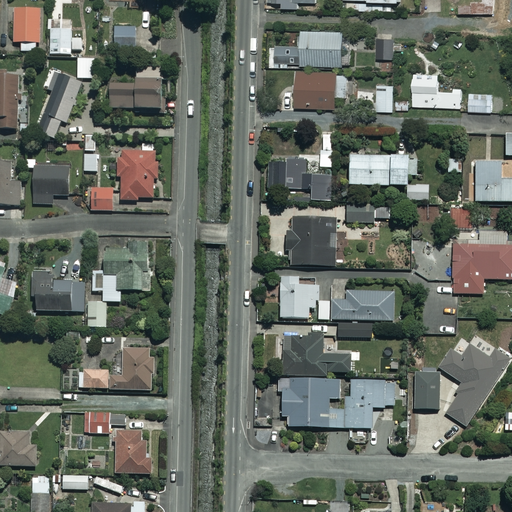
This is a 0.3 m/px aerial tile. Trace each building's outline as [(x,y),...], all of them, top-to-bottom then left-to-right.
[(71,0),(54,0),(55,13),(72,13),(71,0)] [(269,0),(270,6),(285,6),(285,11),(300,11),(300,4),(318,4),(318,0),(269,0)] [(483,0),(484,3),(473,2),(473,6),(460,5),(460,15),(483,17),(482,35),(502,37),(504,0),(483,0)] [(40,43),(41,9),(14,8),(13,43),(21,43),(21,51),(36,52),(37,43),(40,43)] [(72,20),(52,19),(50,54),(72,54),(72,20)] [(136,27),(115,26),(115,49),(136,49),(136,45),(136,27)] [(345,34),(302,34),(302,68),(345,68),(345,34)] [(395,42),(378,42),(378,61),(395,60),(395,42)] [(300,48),(277,48),(277,67),(300,67),(300,48)] [(96,59),(78,59),(78,78),(96,79),(96,59)] [(7,73),(0,72),(0,121),(0,122),(0,132),(20,132),(19,79),(7,79),(7,73)] [(83,83),(55,72),(48,90),(52,92),(37,132),(55,139),(62,121),(68,124),(83,83)] [(339,76),(296,75),(296,110),(339,111),(339,76)] [(441,76),(415,76),(414,109),(462,110),(463,91),(441,91),(441,76)] [(112,86),(111,112),(165,115),(166,84),(138,84),(138,86),(112,86)] [(394,87),(378,87),(379,114),(395,113),(394,87)] [(494,95),(470,95),(469,114),(493,114),(494,95)] [(411,100),(397,100),(397,112),(411,112),(411,100)] [(96,136),(86,136),(86,151),(95,151),(96,136)] [(154,151),(154,144),(143,144),(143,150),(122,150),(122,158),(118,158),(117,177),(121,178),(121,200),(139,201),(139,198),(154,198),(155,179),(159,179),(159,162),(156,162),(156,151),(154,151)] [(98,155),(85,154),(85,171),(97,172),(98,155)] [(409,188),(410,160),(352,158),(350,187),(408,189),(409,203),(430,202),(430,187),(409,188)] [(12,181),(12,163),(0,161),(0,204),(21,205),(22,181),(12,181)] [(307,162),(287,162),(287,164),(270,164),(270,191),(312,192),(312,203),(333,203),(333,177),(307,176),(307,162)] [(462,163),(448,163),(448,175),(462,175),(462,163)] [(503,165),(475,165),(476,204),(511,203),(511,181),(503,181),(503,165)] [(72,170),(36,169),(35,206),(53,207),(53,197),(72,198),(72,170)] [(114,188),(92,188),(91,211),(114,211),(114,188)] [(348,209),(348,226),(351,226),(351,229),(356,229),(356,226),(374,226),(374,209),(348,209)] [(392,209),(379,209),(379,221),(392,221),(392,209)] [(451,229),(468,229),(468,217),(466,217),(466,210),(450,210),(451,229)] [(337,268),(336,220),(293,221),(293,234),(287,234),(287,254),(289,254),(289,269),(337,268)] [(511,231),(480,232),(480,246),(454,246),(455,296),(485,296),(484,282),(511,281),(511,231)] [(149,243),(129,242),(129,249),(106,248),(105,271),(93,271),(93,291),(103,292),(103,302),(121,302),(122,291),(151,291),(151,269),(149,269),(149,255),(149,243)] [(0,313),(8,316),(14,299),(17,283),(3,278),(6,268),(0,266),(0,313)] [(47,273),(33,272),(32,297),(37,297),(37,311),(73,312),(85,312),(86,283),(73,282),(55,281),(55,283),(53,283),(53,278),(47,273)] [(311,321),(311,311),(317,311),(317,304),(321,304),(320,288),(300,288),(299,279),(282,280),(282,321),(311,321)] [(339,324),(373,324),(396,323),(396,293),(388,293),(388,287),(372,287),(372,294),(348,294),(348,303),(332,303),(332,324),(339,324)] [(107,328),(108,302),(88,302),(88,328),(107,328)] [(373,324),(339,324),(339,337),(360,337),(360,344),(373,344),(373,324)] [(277,336),(258,337),(258,364),(278,364),(277,336)] [(324,340),(284,340),(284,379),(328,379),(328,375),(352,375),(352,357),(324,357),(324,340)] [(455,395),(459,397),(447,415),(466,428),(511,359),(497,350),(490,360),(470,347),(462,360),(451,353),(440,370),(461,385),(455,395)] [(110,376),(110,390),(152,391),(153,375),(155,375),(155,358),(150,358),(150,349),(123,348),(123,376),(110,376)] [(84,388),(109,389),(110,370),(84,370),(84,373),(80,373),(79,388),(84,388)] [(442,377),(416,377),(415,412),(441,412),(442,377)] [(396,383),(280,382),(280,395),(283,395),(283,419),(289,419),(289,430),(373,430),(374,409),(396,409),(396,383)] [(110,413),(85,413),(85,432),(110,433),(110,413)] [(126,415),(111,414),(111,425),(125,426),(126,426),(126,415)] [(4,432),(0,431),(0,466),(37,467),(37,445),(30,445),(30,433),(4,432)] [(125,431),(117,431),(117,438),(114,438),(113,441),(116,442),(115,474),(152,475),(153,458),(147,458),(147,441),(143,441),(143,431),(125,431)] [(53,475),(53,482),(61,483),(61,475),(53,475)] [(89,476),(64,476),(63,490),(88,490),(89,477),(89,476)] [(49,494),(50,477),(39,477),(39,478),(33,478),(33,494),(31,494),(31,511),(50,511),(50,494),(49,494)] [(93,503),(92,511),(145,511),(145,502),(134,502),(134,507),(133,507),(133,506),(132,506),(132,504),(93,503)] [(445,511),(445,504),(421,503),(420,511),(445,511)]
